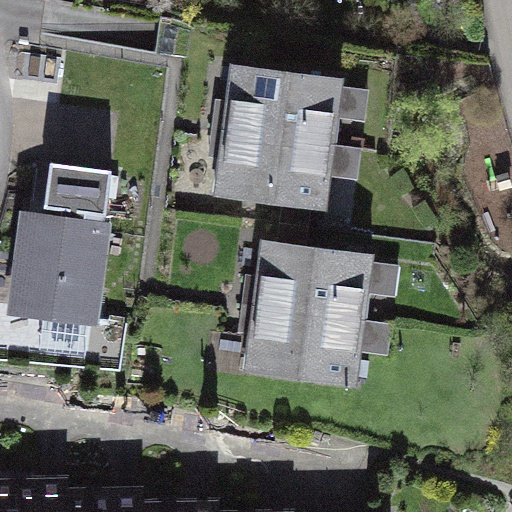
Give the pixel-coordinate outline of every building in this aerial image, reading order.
[(364,77),(253,61),(243,127),(354,144),(364,77)] [(345,206),(354,144),(243,127),(233,189),(345,206)] [(41,211),(27,316),(108,326),(128,176),(73,169),(67,215),(41,211)] [(391,267),(279,250),(269,317),(381,333),(391,267)] [(371,396),(381,333),(269,317),(260,379),(371,396)] [(67,477),(0,478),(0,511),(67,511),(67,489),(67,477)] [(67,489),(67,511),(143,511),(144,502),(143,488),(67,489)] [(219,500),(144,502),(143,511),(219,511),(220,511),(219,500)]
